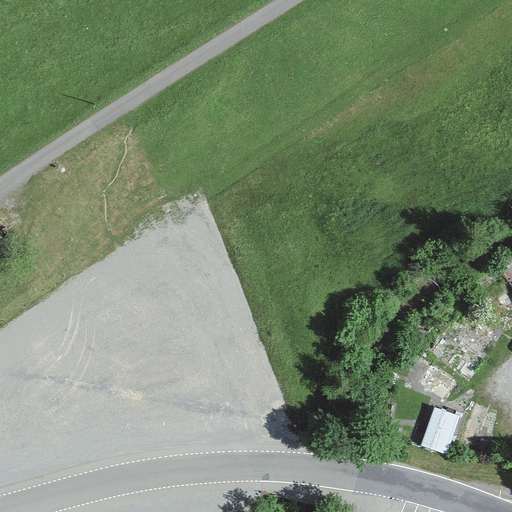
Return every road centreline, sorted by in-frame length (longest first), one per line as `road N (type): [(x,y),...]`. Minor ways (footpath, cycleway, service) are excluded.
road 1 (tertiary): [(0,510),(163,470),(279,465),(366,477),(489,511)]
road 2 (track): [(289,0),(0,186)]
